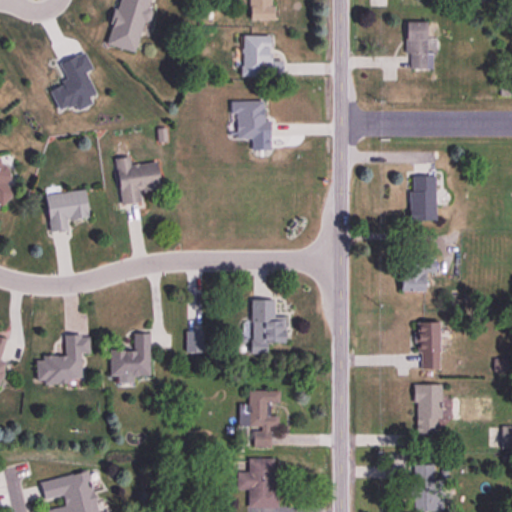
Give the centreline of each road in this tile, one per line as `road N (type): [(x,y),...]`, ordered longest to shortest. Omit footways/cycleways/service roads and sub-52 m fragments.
road 1 (residential): [(339,511),(339,0)]
road 2 (residential): [(0,275),(42,284),(162,259),(340,259)]
